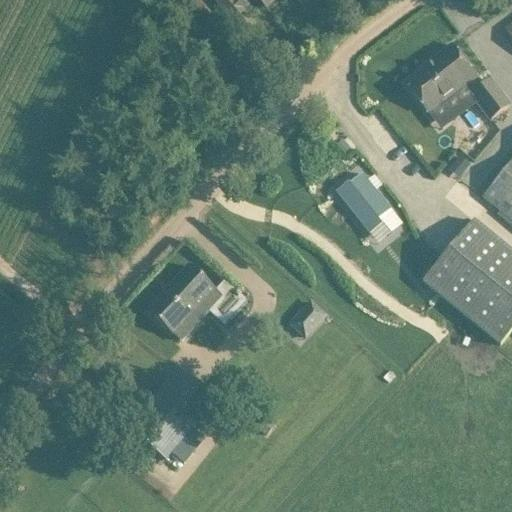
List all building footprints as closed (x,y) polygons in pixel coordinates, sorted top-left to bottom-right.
[(220,0),(216,4),(233,22),(245,12),(244,11),(256,0),(257,0),(266,10),(277,0),(220,0)] [(511,162),(483,197),(501,212),(497,217),(511,228),(511,25),(505,31),(511,40),(511,162)] [(405,85),(417,101),(427,114),(442,103),(443,105),(476,79),(452,47),(431,63),(432,65),(425,70),(424,68),(423,69),(424,71),(405,85)] [(509,107),(490,82),(471,96),(490,121),(509,107)] [(460,159),(453,167),(462,175),(469,166),(460,159)] [(348,184),(336,194),(369,236),(382,226),(378,221),(391,211),(362,176),(350,186),(348,184)] [(500,347),(511,332),(511,253),(473,221),(424,284),(500,347)] [(189,268),(147,314),(172,337),(180,345),(208,314),(223,328),(247,303),(226,284),(217,293),(189,268)] [(311,304),(290,326),(305,340),(326,318),(311,304)] [(179,370),(128,432),(166,463),(216,400),(179,370)] [(91,414),(85,427),(100,433),(106,420),(91,414)] [(264,418),(256,429),(267,436),(275,426),(264,418)]
